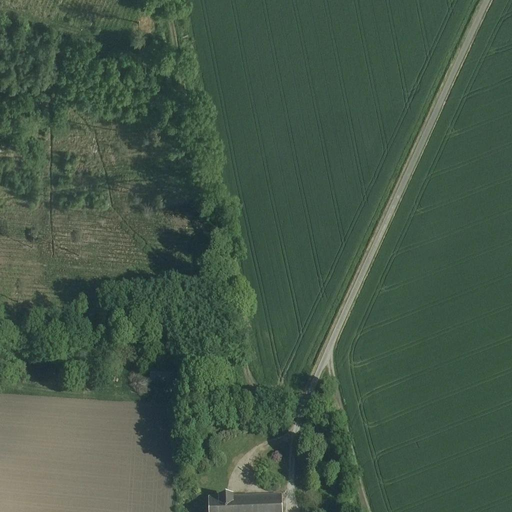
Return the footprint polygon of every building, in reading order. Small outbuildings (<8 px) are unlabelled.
[(192,41),(191,21),(182,21),(184,41),(192,41)] [(193,153),(186,154),(190,184),(198,183),(193,153)] [(174,370),(150,370),(150,382),(174,382),(174,370)] [(281,511),(281,498),(240,499),(240,511),(281,511)] [(240,511),(240,499),(209,500),(209,511),(240,511)]
